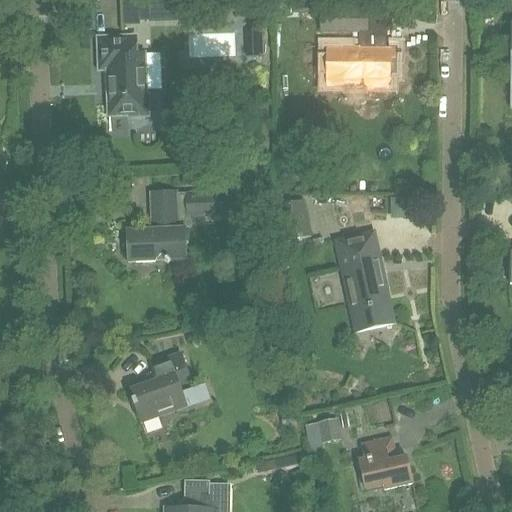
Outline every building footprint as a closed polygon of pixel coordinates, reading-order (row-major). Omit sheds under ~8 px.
[(314,15),(313,0),(292,0),(291,14),(314,15)] [(187,2),(150,3),(150,4),(151,23),(187,21),(187,2)] [(123,4),(124,25),(151,24),(151,23),(150,4),(138,4),(138,3),(123,4)] [(388,49),(388,37),(373,37),(374,11),(322,10),(322,33),(360,33),(359,49),(328,48),(328,84),(391,85),(391,61),(396,61),(396,49),(388,49)] [(247,47),(247,58),(263,58),(263,31),(257,32),(257,46),(247,47)] [(107,65),(109,115),(127,115),(127,118),(148,117),(148,94),(146,94),(145,55),(137,55),(137,38),(99,39),(99,66),(107,65)] [(247,55),(246,42),(202,44),(202,57),(247,55)] [(156,58),(158,96),(172,95),(171,58),(156,58)] [(189,261),(188,229),(204,223),(204,219),(223,218),(221,192),(178,194),(177,192),(151,193),(152,220),(158,225),(158,230),(127,231),(128,263),(189,261)] [(311,237),(309,227),(304,203),(277,209),(285,243),(311,237)] [(374,235),(338,243),(358,332),(394,324),(374,235)] [(164,413),(187,405),(187,407),(211,399),(207,386),(195,390),(183,354),(155,364),(161,381),(134,390),(137,398),(134,399),(137,405),(138,405),(144,423),(165,415),(164,413)] [(311,457),(327,454),(325,445),(343,442),(339,420),(306,427),(311,457)] [(0,450),(10,450),(9,436),(0,436),(0,450)] [(367,459),(361,461),(366,486),(385,482),(386,490),(414,484),(408,457),(398,459),(393,438),(364,445),(367,459)] [(295,467),(293,456),(265,463),(267,473),(295,467)] [(229,511),(230,486),(209,485),(209,495),(191,495),(191,509),(170,508),(170,511),(229,511)]
